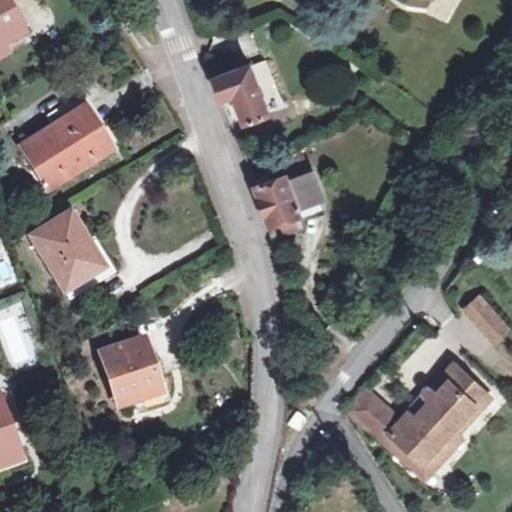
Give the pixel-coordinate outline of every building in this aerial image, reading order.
[(0,0),(0,44),(24,32),(6,0),(0,0)] [(266,58),(251,64),(249,61),(212,75),(221,98),(232,94),(242,121),(268,111),(267,108),(278,104),(272,91),(278,89),(266,58)] [(79,109),(77,105),(62,115),(58,108),(48,115),(55,124),(22,145),(50,189),(113,149),(85,105),(79,109)] [(252,182),(254,185),(284,172),(286,178),(306,171),(298,149),(252,182)] [(284,172),(254,185),(268,225),(280,220),(284,233),(304,226),(298,209),(322,201),(311,169),(306,171),(286,178),(284,172)] [(103,267),(88,242),(69,212),(31,235),(66,290),(68,289),(73,296),(90,286),(85,278),(103,267)] [(96,236),(88,242),(103,267),(85,278),(90,286),(91,288),(118,272),(96,236)] [(0,261),(0,283),(12,280),(5,260),(0,261)] [(497,338),(508,328),(480,297),(469,307),(497,338)] [(120,405),(134,401),(162,392),(144,338),(102,352),(120,405)] [(393,433),(431,467),(462,433),(494,396),(457,363),(435,386),(433,385),(430,385),(429,385),(427,386),(426,387),(424,389),(424,391),(424,393),(424,395),(426,397),(393,433)] [(397,419),(369,393),(351,413),(379,439),(397,419)] [(0,405),(0,474),(30,464),(23,446),(15,449),(8,428),(0,405)] [(288,421),(299,430),(309,417),(297,407),(288,421)] [(16,425),(8,428),(15,449),(23,446),(16,425)]
